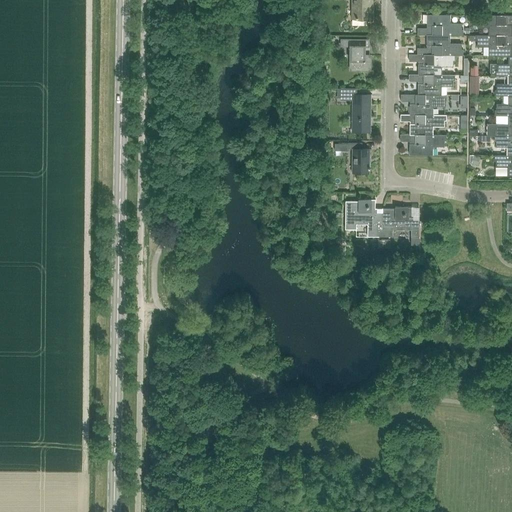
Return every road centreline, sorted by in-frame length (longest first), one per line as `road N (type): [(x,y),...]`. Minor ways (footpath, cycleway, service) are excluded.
road 1 (primary): [(113,511),(122,0)]
road 2 (residential): [(389,182),(390,0)]
road 3 (residential): [(389,182),(511,197)]
